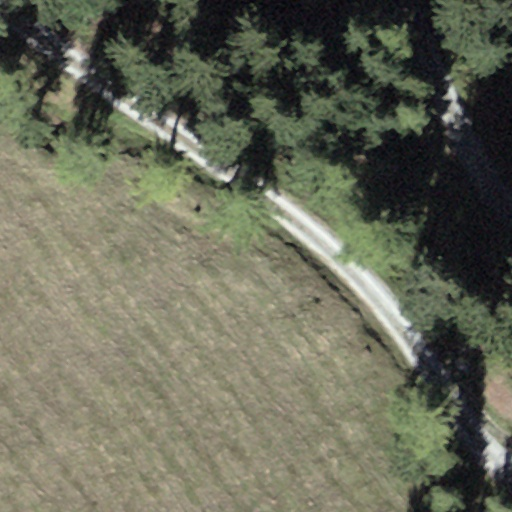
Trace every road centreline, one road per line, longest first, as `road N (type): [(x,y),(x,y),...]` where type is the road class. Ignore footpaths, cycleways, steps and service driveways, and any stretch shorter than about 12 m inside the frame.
road 1 (track): [(511,474),(282,189),(24,0)]
road 2 (track): [(410,0),(453,135),(511,216)]
